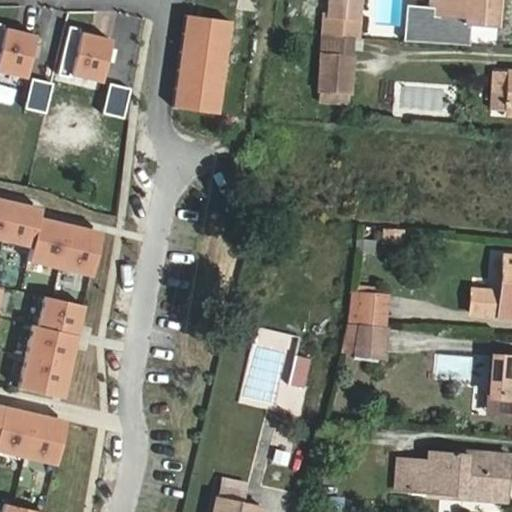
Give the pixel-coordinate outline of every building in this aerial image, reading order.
[(330,0),(329,15),(359,18),(360,0),(330,0)] [(495,25),(497,0),(430,0),(428,19),(495,25)] [(193,15),(180,108),(224,114),(237,20),(193,15)] [(6,28),(0,54),(0,70),(27,77),(37,36),(6,28)] [(113,41),(82,34),(72,75),(104,83),(113,41)] [(349,103),(352,57),(321,55),(318,101),(349,103)] [(507,71),(491,70),(489,111),(505,112),(507,71)] [(34,80),(27,107),(46,113),(52,84),(34,80)] [(132,90),(114,87),(107,113),(126,117),(132,90)] [(197,214),(217,218),(223,190),(203,186),(197,214)] [(0,239),(32,247),(29,262),(91,277),(99,241),(86,238),(88,228),(53,220),(51,229),(39,226),(41,217),(30,214),(32,206),(0,198),(0,239)] [(379,242),(402,245),(404,230),(381,227),(379,242)] [(511,254),(503,254),(501,288),(472,286),(470,315),(511,317),(511,254)] [(387,295),(351,292),(347,322),(359,323),(385,326),(387,295)] [(33,324),(19,388),(62,398),(84,305),(45,296),(39,326),(33,324)] [(340,351),(357,355),(359,323),(347,322),(340,351)] [(357,355),(385,357),(387,326),(385,326),(359,323),(357,355)] [(296,355),(289,384),(303,387),(309,358),(296,355)] [(511,358),(492,357),(488,415),(509,416),(510,409),(511,409),(511,358)] [(0,452),(55,466),(64,428),(51,425),(52,417),(17,409),(15,417),(0,412),(0,452)] [(395,490),(465,496),(465,490),(508,493),(510,454),(429,449),(429,458),(397,455),(395,490)] [(260,511),(263,505),(218,495),(213,511),(260,511)] [(35,511),(36,510),(4,503),(1,511),(35,511)]
